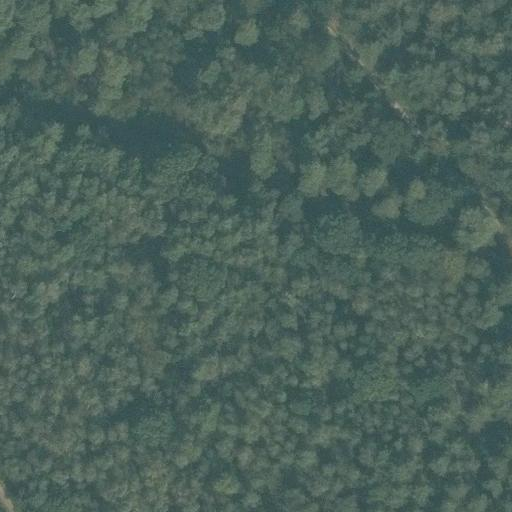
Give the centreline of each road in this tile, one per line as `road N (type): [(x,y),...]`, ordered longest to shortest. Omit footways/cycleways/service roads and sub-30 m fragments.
road 1 (track): [(0,115),(511,274)]
road 2 (track): [(295,0),(511,244)]
